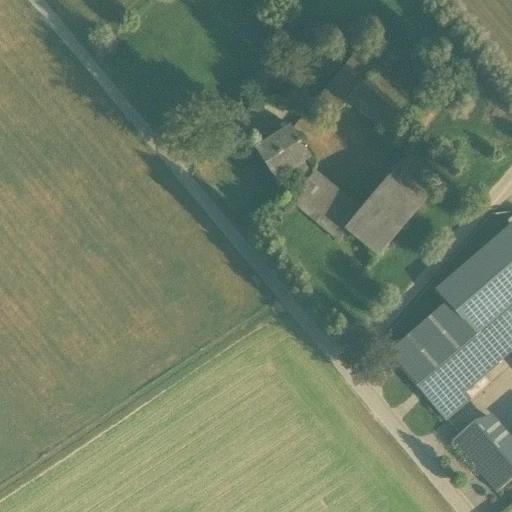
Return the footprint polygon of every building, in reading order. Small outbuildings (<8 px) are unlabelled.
[(331,85),(348,100),(371,73),(354,58),(331,85)] [(382,59),(371,73),(417,113),(429,100),(382,59)] [(404,129),(417,113),(371,73),(348,100),(347,102),(392,142),(404,129)] [(308,112),(326,126),(347,102),(348,100),(331,85),(308,112)] [(251,94),(255,103),(262,100),(258,91),(251,94)] [(274,181),(292,170),(302,164),(308,160),(290,130),(255,152),(274,181)] [(407,160),(359,217),(346,231),(347,232),(377,257),(438,185),(407,160)] [(311,178),(302,164),(292,170),(302,188),(311,178)] [(338,243),(347,232),(346,231),(359,217),(311,177),(311,178),(302,188),(290,202),(338,243)] [(434,293),(445,305),(447,303),(474,337),(497,365),(511,351),(511,228),(511,227),(434,293)] [(387,355),(415,389),(474,337),(447,303),(445,305),(387,355)] [(497,365),(474,337),(415,389),(444,422),(469,400),(463,393),(497,365)] [(451,443),(496,494),(511,480),(511,446),(488,419),(472,424),(451,443)]
